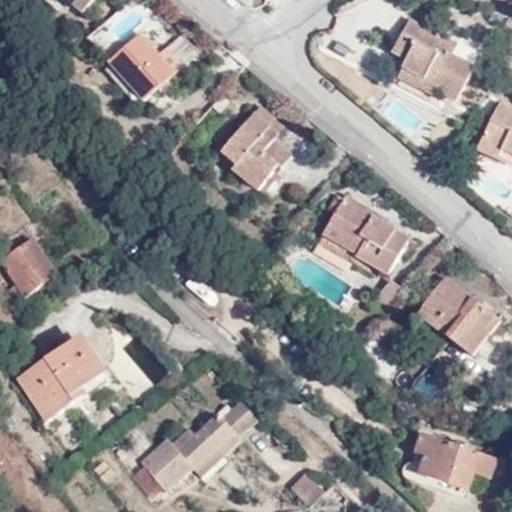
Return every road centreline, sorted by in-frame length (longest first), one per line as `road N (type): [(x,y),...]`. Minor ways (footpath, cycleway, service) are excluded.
road 1 (residential): [(407,511),(117,242),(0,50)]
road 2 (residential): [(511,265),(261,52)]
